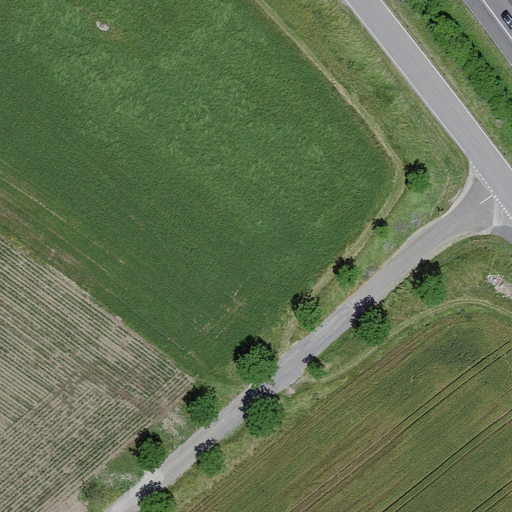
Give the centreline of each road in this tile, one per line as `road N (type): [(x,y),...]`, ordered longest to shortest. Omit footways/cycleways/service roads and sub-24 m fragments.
road 1 (unclassified): [(119,511),(504,185)]
road 2 (unclassified): [(504,185),(362,0)]
